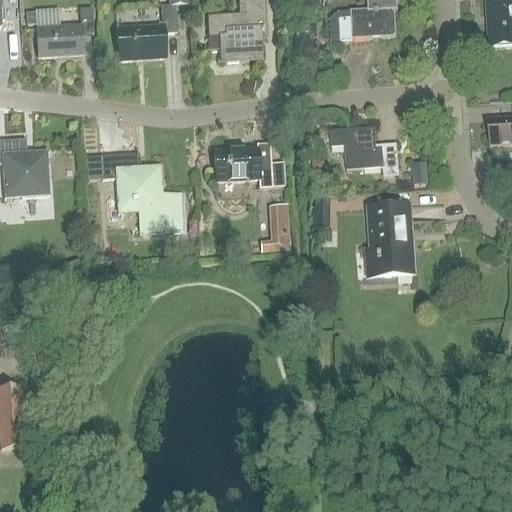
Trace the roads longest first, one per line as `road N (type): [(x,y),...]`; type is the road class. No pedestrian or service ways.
road 1 (residential): [(0,98),(147,117),(447,89)]
road 2 (unclassified): [(302,408),(486,393),(499,380),(511,335)]
road 3 (residential): [(511,235),(495,231),(453,168),(447,89)]
